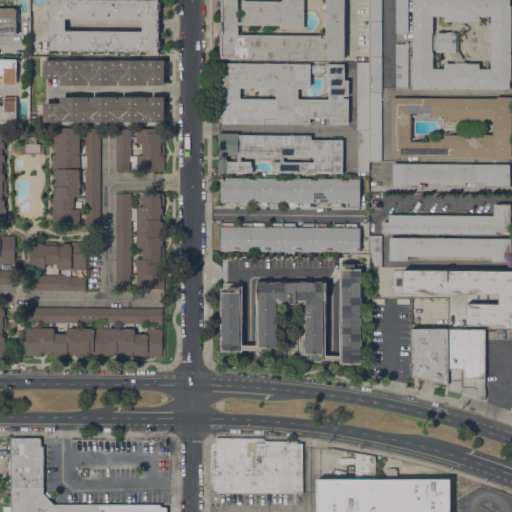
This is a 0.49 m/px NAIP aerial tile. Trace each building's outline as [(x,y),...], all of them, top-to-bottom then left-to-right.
[(0,0),(13,0),(13,1),(0,1),(0,8),(4,8),(5,8),(14,8),(16,8),(16,36),(0,36),(0,0)] [(117,53),(117,51),(105,51),(105,53),(96,53),(96,51),(95,51),(95,50),(89,50),(89,53),(81,53),(81,51),(78,51),(78,53),(70,53),(70,50),(50,50),(50,51),(48,51),(48,47),(46,47),(46,40),(48,40),(48,4),(47,4),(47,2),(48,2),(48,0),(158,0),(158,3),(159,3),(159,10),(158,10),(158,19),(159,19),(159,23),(158,23),(158,27),(159,27),(159,32),(158,32),(158,41),(160,41),(159,48),(158,48),(158,52),(156,52),(156,51),(137,51),(137,53),(117,53)] [(227,59),(227,58),(219,58),(219,35),(218,35),(218,21),(219,21),(219,0),(343,0),(343,60),(327,59),(327,60),(227,59)] [(368,93),(368,62),(368,0),(380,0),(380,93),(368,93)] [(395,0),(408,0),(408,33),(395,33),(395,0)] [(412,89),(412,0),(509,0),(509,5),(510,5),(510,79),(509,79),(509,89),(412,89)] [(395,43),(405,43),(405,42),(408,42),(408,46),(407,46),(407,87),(395,87),(395,43)] [(0,58),(4,58),(4,59),(16,59),(16,84),(3,84),(3,75),(0,75),(0,58)] [(163,60),(163,85),(148,85),(148,81),(146,81),(146,85),(118,85),(118,81),(116,81),(116,85),(89,85),(89,81),(87,81),(87,85),(60,85),(60,78),(43,78),(43,60),(163,60)] [(356,62),(368,62),(368,93),(368,130),(357,130),(356,130),(356,62)] [(329,124),(329,118),(309,118),(309,124),(221,123),(221,122),(219,122),(219,110),(217,110),(217,77),(219,77),(219,64),(221,64),(221,63),(310,64),(310,65),(324,65),(324,73),(310,73),(310,87),(303,86),(303,88),(297,88),(297,98),(328,99),(328,82),(325,82),(325,63),(344,64),(344,80),(348,80),(348,96),(343,96),(343,98),(348,98),(348,124),(329,124)] [(380,161),(368,161),(368,130),(368,93),(380,93),(380,161)] [(3,121),(3,122),(0,122),(0,105),(3,105),(3,96),(15,96),(15,121),(3,121)] [(42,122),(43,102),(59,102),(59,96),(87,96),(87,101),(89,101),(89,97),(117,97),(117,101),(119,101),(119,96),(147,96),(147,101),(148,101),(148,97),(164,97),(164,122),(42,122)] [(495,159),(495,157),(391,156),(391,98),(496,98),(496,97),(511,97),(511,159),(495,159)] [(79,195),(78,195),(78,196),(73,196),(73,209),(79,209),(79,224),(51,224),(51,210),(53,210),(53,208),(51,208),(51,198),(52,198),(52,190),(53,190),(53,188),(55,188),(55,179),(52,179),(52,170),(51,170),(51,156),(52,156),(52,155),(55,155),(55,151),(52,151),(52,136),(53,136),(53,135),(55,135),(55,127),(78,127),(78,129),(79,129),(79,195)] [(100,224),(85,224),(84,128),(99,128),(100,224)] [(116,170),(115,128),(160,128),(160,133),(162,133),(162,145),(164,145),(164,154),(162,154),(162,157),(164,157),(164,170),(136,170),(136,163),(129,163),(129,170),(116,170)] [(368,130),(368,161),(368,172),(357,172),(357,130),(368,130)] [(273,173),(273,167),(275,167),(275,161),(279,161),(279,157),(241,156),(240,161),(251,161),(251,167),(252,167),(252,173),(217,172),(217,158),(219,158),(219,155),(217,155),(217,133),(238,133),(238,134),(310,135),(310,139),(342,140),(342,173),(273,173)] [(25,144),(28,144),(28,136),(36,136),(36,144),(39,144),(39,145),(43,145),(43,155),(21,155),(21,145),(25,145),(25,144)] [(509,164),(509,178),(511,178),(511,188),(502,188),(502,186),(485,186),(485,182),(465,182),(464,186),(439,185),(439,182),(419,182),(419,185),(411,185),(411,187),(404,187),(404,185),(391,185),(392,163),(509,164)] [(347,207),(347,203),(340,203),(340,207),(316,207),(316,203),(310,202),(310,207),(285,207),(285,202),(279,202),(279,206),(254,206),(254,202),(248,202),(248,206),(223,206),(223,202),(220,202),(220,178),(223,178),(223,177),(359,178),(359,207),(347,207)] [(136,208),(137,208),(137,206),(142,206),(142,195),(143,195),(143,193),(163,193),(163,195),(164,195),(164,205),(162,205),(162,214),(161,214),(161,221),(162,221),(162,239),(164,239),(164,258),(163,258),(163,260),(160,260),(160,264),(162,264),(162,274),(164,274),(163,288),(136,288),(136,259),(141,259),(141,247),(137,247),(137,246),(136,246),(136,234),(137,234),(137,232),(136,232),(136,220),(131,220),(130,273),(129,273),(129,288),(115,288),(116,193),(131,193),(131,207),(132,208),(136,208)] [(382,233),(382,222),(388,222),(388,214),(493,216),(493,204),(495,204),(495,203),(510,204),(509,234),(382,233)] [(331,252),(331,251),(325,251),(325,252),(300,251),(300,250),(295,250),(295,251),(270,251),(270,250),(264,250),(264,251),(238,251),(238,250),(233,250),(233,251),(220,251),(221,223),(233,223),(233,227),(239,227),(239,223),(264,223),(264,227),(270,227),(270,223),(294,223),(294,227),(301,227),(301,223),(326,224),(326,227),(332,227),(332,224),(356,224),(356,227),(360,227),(359,251),(356,251),(356,252),(331,252)] [(14,264),(0,263),(0,236),(14,236),(14,264)] [(381,254),(381,266),(370,266),(370,254),(369,254),(369,237),(381,237),(381,254)] [(510,238),(510,262),(491,261),(491,257),(407,256),(407,260),(388,260),(389,237),(510,238)] [(30,290),(30,275),(71,275),(71,270),(70,270),(70,268),(69,268),(69,270),(58,270),(58,268),(57,268),(57,264),(44,264),(44,268),(42,268),(42,269),(30,269),(30,245),(37,245),(37,243),(43,243),(43,245),(63,245),(63,244),(69,244),(69,243),(71,243),(71,242),(85,242),(85,290),(30,290)] [(339,263),(353,263),(353,268),(361,268),(361,364),(339,364),(339,360),(307,360),(307,354),(303,354),(303,303),(278,303),(278,348),(270,348),(270,353),(256,353),(256,350),(241,350),(241,352),(220,352),(220,291),(222,291),(222,283),(242,283),(242,345),(256,345),(256,300),(255,300),(255,281),(285,281),(285,283),(295,283),(295,281),(326,281),(325,303),(325,355),(339,356),(339,263)] [(0,284),(0,270),(14,271),(14,284),(0,284)] [(511,270),(392,270),(392,293),(498,294),(498,304),(465,304),(465,325),(511,325),(511,270)] [(162,308),(162,322),(147,322),(147,323),(107,323),(107,322),(94,322),(94,323),(40,322),(40,321),(25,321),(25,307),(162,308)] [(25,328),(52,328),(52,329),(54,329),(54,333),(66,333),(66,329),(68,329),(68,328),(78,328),(78,329),(81,329),(81,328),(120,328),(120,330),(121,330),(121,328),(133,328),(133,329),(134,329),(134,334),(146,334),(146,329),(149,329),(149,325),(154,325),(154,329),(162,329),(162,356),(148,356),(148,355),(145,355),(145,356),(135,356),(135,355),(124,355),(124,352),(116,352),(116,355),(108,355),(108,356),(88,356),(88,355),(69,355),(69,352),(66,351),(66,355),(64,354),(64,356),(54,356),(54,354),(43,354),(43,352),(40,352),(40,354),(38,354),(38,356),(25,355),(25,328)] [(447,385),(411,376),(411,328),(447,328),(447,329),(447,385)] [(447,329),(484,329),(484,401),(447,390),(447,385),(447,329)] [(10,511),(10,439),(10,438),(40,439),(40,446),(42,446),(43,447),(43,493),(53,504),(160,505),(160,507),(166,507),(166,511),(10,511)] [(302,492),(210,492),(210,449),(211,443),(213,443),(213,440),(215,438),(217,438),(218,438),(219,439),(219,438),(263,438),(263,440),(266,440),(266,441),(296,441),(296,443),(302,443),(302,446),(302,492)] [(374,457),(374,479),(449,479),(449,511),(316,511),(317,479),(354,479),(354,454),(374,457)]
